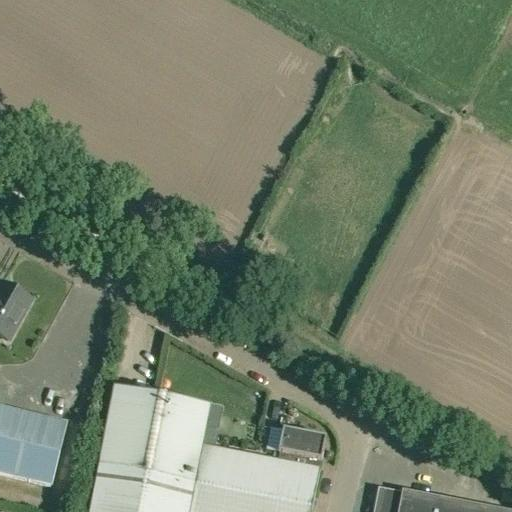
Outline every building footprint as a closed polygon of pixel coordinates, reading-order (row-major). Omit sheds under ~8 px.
[(0,340),(7,344),(30,302),(2,287),(0,290),(0,340)] [(86,511),(310,511),(319,468),(311,467),(313,459),(320,460),(322,446),(321,445),(316,438),(316,436),(279,430),(275,453),(278,453),(277,461),(213,450),(199,447),(202,428),(206,408),(110,390),(86,511)] [(0,477),(50,490),(65,428),(3,412),(6,394),(0,392),(0,477)] [(213,450),(216,431),(202,428),(199,447),(213,450)] [(511,511),(402,491),(401,493),(378,489),(373,511),(511,511)]
